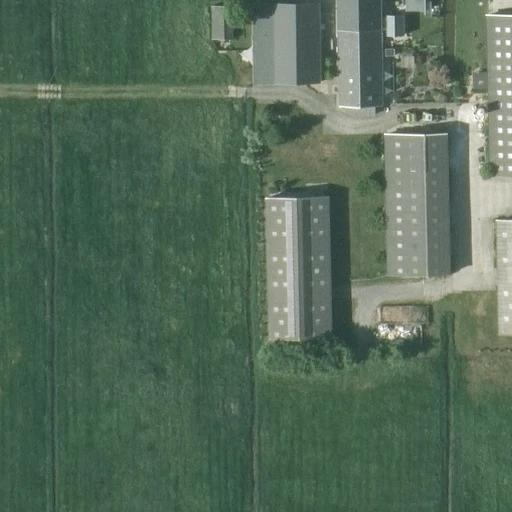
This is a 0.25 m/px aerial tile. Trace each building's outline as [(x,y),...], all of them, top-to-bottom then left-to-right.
[(382,28),(402,28),(402,15),(381,15),(381,0),(337,0),(339,106),(382,105),(382,28)] [(237,40),(237,28),(237,4),(215,4),(215,39),(237,40)] [(322,5),(256,5),(256,93),(322,93),(322,5)] [(491,176),(511,175),(511,15),(488,16),(491,176)] [(391,276),(451,275),(447,134),(387,135),(391,276)] [(268,196),(271,340),(333,339),(330,195),(268,196)] [(511,218),(495,219),(497,333),(511,333),(511,218)]
